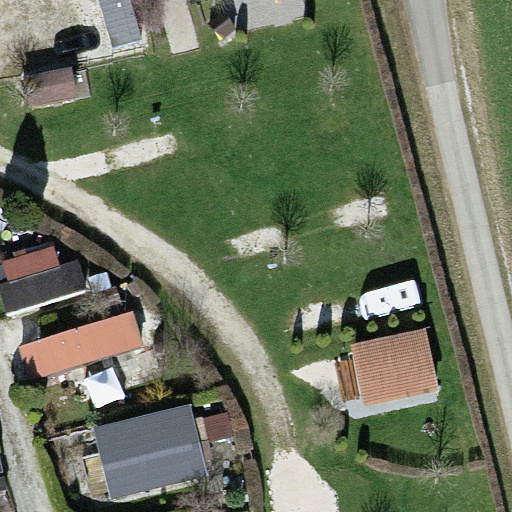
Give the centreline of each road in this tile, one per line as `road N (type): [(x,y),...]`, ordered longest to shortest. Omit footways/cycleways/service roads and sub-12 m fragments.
road 1 (track): [(0,165),(132,241),(220,330),(279,431),(286,511)]
road 2 (track): [(425,81),(511,442)]
